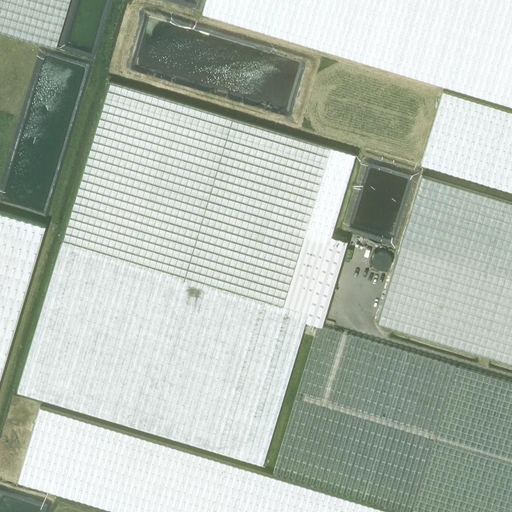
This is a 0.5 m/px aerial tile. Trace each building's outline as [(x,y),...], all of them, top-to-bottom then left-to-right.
[(0,0),(0,31),(56,48),(69,0),(0,0)] [(511,0),(206,0),(203,12),(472,93),(511,105),(511,0)] [(306,321),(318,324),(321,325),(347,239),(331,234),(356,154),(110,80),(60,247),(61,247),(18,391),(263,464),(306,321)] [(443,91),(421,163),(489,183),(511,190),(511,111),(468,98),(443,91)] [(397,253),(377,321),(511,361),(511,201),(421,175),(397,253)] [(0,373),(45,222),(0,208),(0,373)] [(308,356),(273,473),(401,511),(412,511),(413,510),(418,511),(511,511),(511,382),(438,360),(321,325),(318,324),(308,356)] [(40,406),(18,480),(37,485),(125,511),(394,511),(169,444),(59,412),(40,406)]
